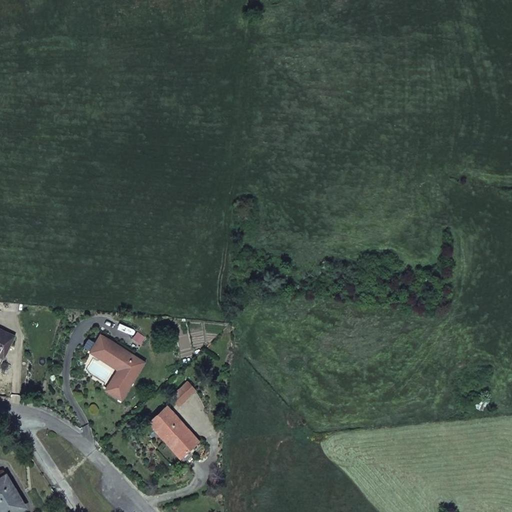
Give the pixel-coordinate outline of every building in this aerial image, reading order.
[(0,357),(3,359),(14,336),(0,329),(0,357)] [(89,340),(84,346),(84,347),(104,361),(106,356),(125,369),(116,384),(110,381),(105,390),(121,399),(143,362),(101,337),(95,344),(89,340)] [(106,356),(104,361),(117,369),(110,381),(116,384),(125,369),(106,356)] [(191,385),(175,399),(183,407),(199,393),(191,385)] [(485,400),(472,395),(468,405),(481,410),(485,400)] [(188,465),(195,459),(187,450),(198,441),(167,406),(148,423),(165,442),(167,441),(181,457),(188,465)] [(167,441),(165,442),(179,459),(181,457),(167,441)] [(0,477),(0,511),(16,511),(25,507),(5,475),(0,477)]
